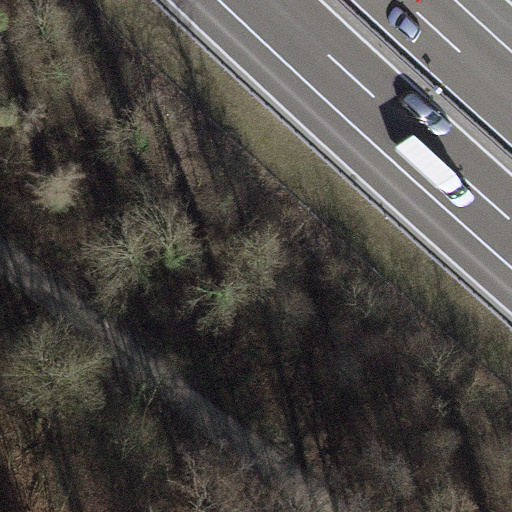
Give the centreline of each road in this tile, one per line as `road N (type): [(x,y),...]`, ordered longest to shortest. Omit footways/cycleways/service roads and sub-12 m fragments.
road 1 (track): [(0,239),(341,511)]
road 2 (motorway): [(246,0),(511,243)]
